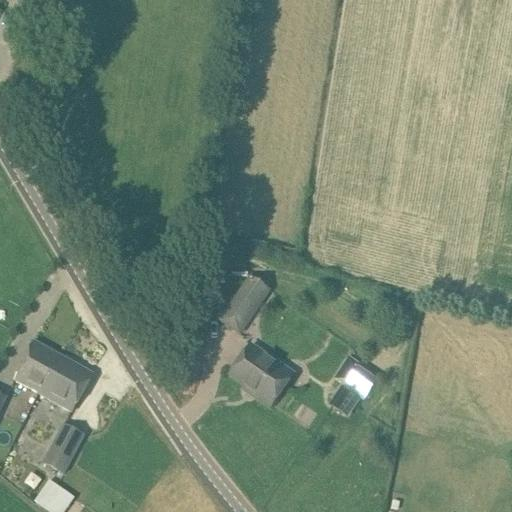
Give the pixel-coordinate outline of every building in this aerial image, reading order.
[(21,0),(17,15),(34,20),(40,0),(21,0)] [(219,322),(241,337),(271,292),(250,277),(219,322)] [(39,395),(59,357),(34,344),(14,381),(39,395)] [(251,346),(229,378),(243,388),(241,391),(270,410),(294,375),(251,346)] [(59,357),(39,395),(38,396),(72,415),(93,376),(59,357)] [(343,384),(329,405),(348,419),(363,397),(343,384)] [(85,437),(63,425),(43,464),(65,476),(85,437)] [(50,483),(35,504),(45,511),(67,511),(75,501),(50,483)]
